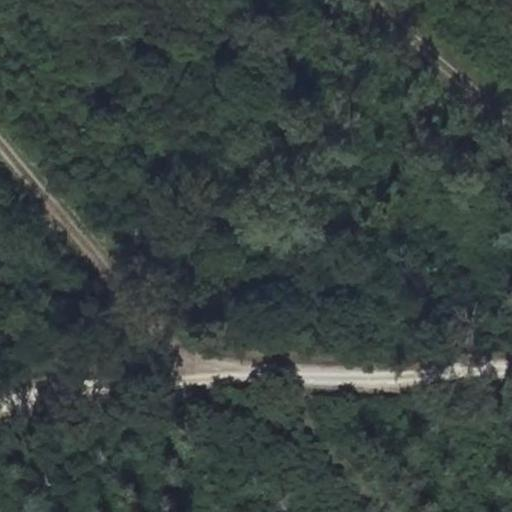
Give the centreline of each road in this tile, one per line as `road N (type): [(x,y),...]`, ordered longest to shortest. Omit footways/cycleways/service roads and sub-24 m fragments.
road 1 (track): [(0,135),(153,326),(263,373),(402,511)]
road 2 (track): [(0,404),(84,387),(263,373),(394,376),(511,366)]
road 3 (track): [(364,0),(511,118)]
